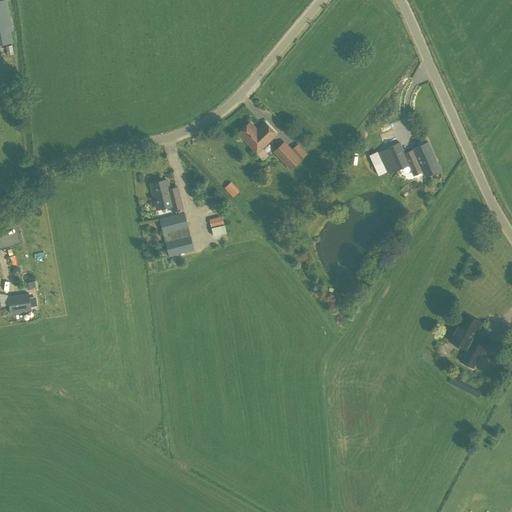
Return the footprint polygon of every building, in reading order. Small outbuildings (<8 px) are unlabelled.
[(0,0),(0,45),(13,42),(11,31),(13,31),(7,0),(0,0)] [(7,55),(13,54),(12,45),(5,46),(7,55)] [(257,130),(250,122),(238,133),(257,153),(276,134),(265,122),(257,130)] [(290,170),(301,159),(284,141),(273,152),(290,170)] [(404,152),(400,142),(385,148),(385,150),(381,152),(386,164),(387,163),(389,169),(393,167),(395,171),(408,165),(413,176),(423,171),(425,176),(440,170),(428,142),(404,152)] [(302,159),(307,154),(298,144),(292,149),(302,159)] [(171,197),(167,180),(150,184),(157,209),(171,206),(173,213),(183,210),(179,195),(171,197)] [(233,197),(239,191),(231,182),(224,188),(233,197)] [(168,258),(194,251),(184,212),(159,218),(168,258)] [(211,227),(224,224),(222,216),(209,219),(211,227)] [(30,297),(29,293),(8,296),(10,313),(36,309),(34,296),(30,297)] [(481,323),(463,313),(449,340),(466,349),(460,361),(473,368),(481,351),(469,345),(481,323)]
